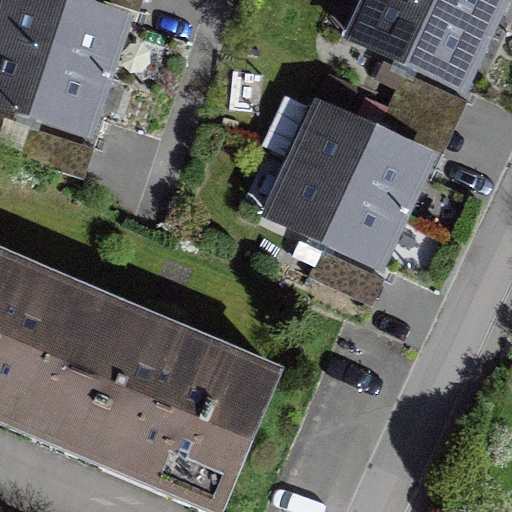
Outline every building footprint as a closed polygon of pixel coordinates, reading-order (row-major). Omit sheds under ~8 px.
[(9,0),(0,29),(0,42),(102,77),(121,21),(58,0),(9,0)] [(98,0),(139,13),(143,0),(98,0)] [(483,34),(409,0),(374,0),(356,40),(458,88),(483,34)] [(409,0),(483,34),(498,0),(409,0)] [(102,77),(0,42),(0,105),(84,133),(102,77)] [(467,103),(404,74),(392,100),(455,129),(467,103)] [(298,164),(400,212),(425,158),(323,111),(321,114),(286,98),(267,139),(271,151),(299,163),(298,164)] [(455,129),(392,100),(379,126),(442,155),(455,129)] [(94,150),(28,128),(18,159),(84,181),(94,150)] [(400,212),(298,164),(273,218),(375,266),(400,212)] [(384,281),(321,252),(309,278),(372,307),(384,281)] [(0,421),(37,438),(96,299),(0,259),(0,421)] [(96,299),(37,438),(215,511),(220,511),(278,376),(96,299)]
